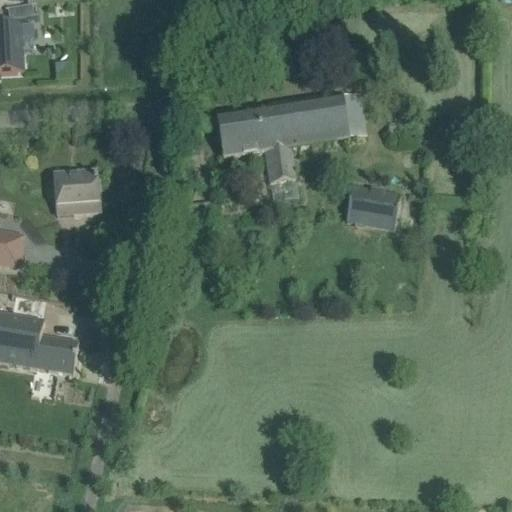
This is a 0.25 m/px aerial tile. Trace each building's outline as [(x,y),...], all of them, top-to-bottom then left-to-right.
[(0,0),(0,8),(21,5),(19,0),(0,0)] [(48,0),(27,0),(29,9),(37,7),(49,5),(48,0)] [(29,9),(6,12),(6,14),(8,13),(10,24),(38,19),(38,18),(35,19),(33,9),(37,9),(37,7),(29,9)] [(0,77),(25,76),(24,55),(23,41),(34,40),(33,27),(0,29),(0,77)] [(298,183),(294,154),(351,145),(350,141),(368,139),(361,97),(217,120),(224,163),(266,156),(271,187),(298,183)] [(57,210),(72,209),(73,218),(101,216),(98,175),(55,178),(57,210)] [(352,190),(344,228),(394,238),(401,200),(352,190)] [(188,210),(190,229),(213,227),(211,207),(188,210)] [(0,269),(20,273),(25,239),(0,234),(0,269)] [(0,317),(0,353),(1,354),(0,359),(0,366),(74,379),(79,347),(42,341),(45,325),(0,317)]
